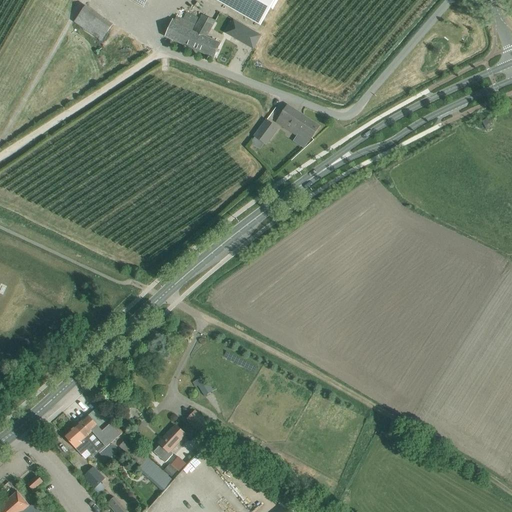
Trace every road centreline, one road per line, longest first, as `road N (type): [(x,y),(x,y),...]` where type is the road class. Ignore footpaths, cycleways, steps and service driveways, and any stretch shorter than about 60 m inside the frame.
road 1 (primary): [(0,441),(305,182)]
road 2 (track): [(511,491),(355,394),(178,300)]
road 3 (unclassified): [(165,50),(347,117),(449,0)]
road 4 (primary): [(511,62),(414,107),(319,172)]
road 5 (primary): [(319,172),(511,80)]
road 6 (track): [(165,50),(0,161)]
